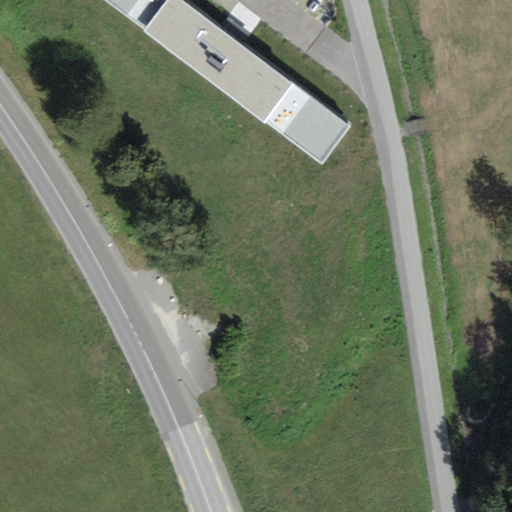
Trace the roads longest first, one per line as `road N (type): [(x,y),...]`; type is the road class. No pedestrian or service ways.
road 1 (unclassified): [(445,511),(389,134),(355,0)]
road 2 (primary): [(203,511),(108,296),(0,124)]
